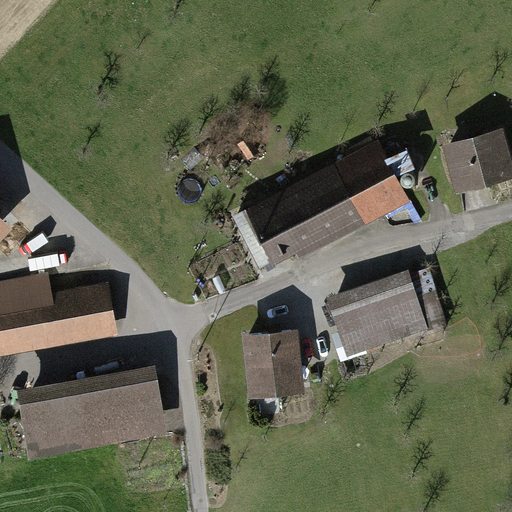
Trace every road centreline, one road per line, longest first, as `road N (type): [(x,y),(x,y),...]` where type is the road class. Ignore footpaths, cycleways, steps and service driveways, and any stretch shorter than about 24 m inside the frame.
road 1 (track): [(176,320),(511,210)]
road 2 (track): [(176,320),(0,153)]
road 3 (track): [(200,511),(176,320)]
